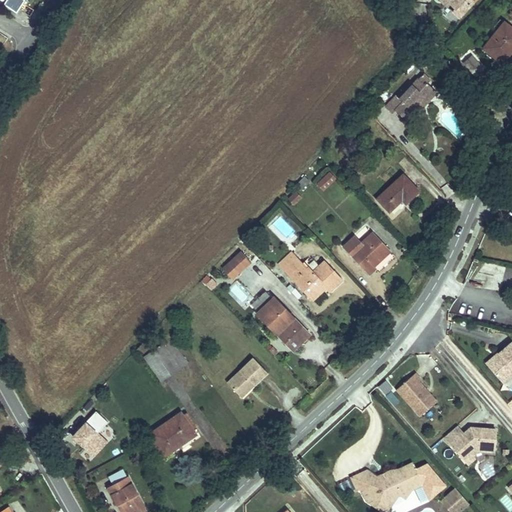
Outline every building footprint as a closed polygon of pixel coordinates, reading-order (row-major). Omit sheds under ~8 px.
[(16,13),(24,0),(6,0),(3,5),(16,13)] [(447,6),(454,12),(463,0),(446,0),(449,2),(447,6)] [(511,34),(511,19),(500,12),(480,40),(501,55),(511,38),(511,36),(511,34)] [(469,49),(460,58),(472,71),(481,62),(469,49)] [(386,105),(388,102),(403,117),(411,109),(408,106),(414,100),(413,99),(429,84),(420,75),(419,77),(413,71),(407,76),(406,75),(392,89),(391,88),(379,99),(386,105)] [(463,101),(455,91),(448,97),(456,106),(463,101)] [(411,180),(395,163),(370,187),(383,201),(393,190),(392,189),(395,186),(400,191),(411,180)] [(323,192),(336,179),(328,171),(316,184),(323,192)] [(296,192),(287,199),(292,206),(301,199),(296,192)] [(381,236),(362,218),(339,241),(360,261),(365,255),(363,253),(381,236)] [(277,236),(264,251),(299,285),(312,272),(318,279),(331,266),(314,248),(303,258),(298,253),(291,260),(286,254),(291,249),(277,236)] [(233,240),(213,258),(222,268),(242,250),(233,240)] [(511,268),(508,266),(500,286),(511,290),(511,268)] [(212,290),(217,283),(206,275),(200,282),(212,290)] [(238,282),(229,289),(238,302),(248,295),(238,282)] [(274,294),(262,283),(246,299),(280,334),(289,325),(291,327),(299,319),(283,304),(278,309),(268,299),(274,294)] [(283,304),(274,294),(268,299),(278,309),(283,304)] [(176,346),(155,318),(138,332),(135,328),(125,339),(127,341),(130,339),(151,367),(176,346)] [(289,325),(280,334),(282,336),(291,327),(289,325)] [(493,340),(481,351),(496,368),(511,353),(511,334),(505,327),(492,339),(493,340)] [(245,344),(220,367),(231,379),(242,368),(246,371),(259,359),(245,344)] [(408,356),(389,372),(412,399),(429,385),(412,364),(414,362),(408,356)] [(420,370),(428,369),(427,358),(419,358),(420,370)] [(234,382),(246,371),(242,368),(231,379),(234,382)] [(180,410),(168,393),(137,415),(151,435),(170,421),(173,426),(185,418),(182,414),(185,411),(183,408),(180,410)] [(449,409),(435,419),(453,441),(460,436),(462,439),(469,434),(485,436),(487,414),(462,411),(462,416),(458,420),(455,417),(449,409)] [(98,433),(108,422),(94,411),(71,437),(94,457),(107,442),(98,433)] [(0,426),(5,433),(12,428),(6,417),(0,420),(0,426)] [(460,436),(453,441),(457,447),(464,441),(462,439),(460,436)] [(409,484),(414,476),(427,469),(416,449),(402,457),(393,461),(393,464),(394,467),(386,470),(382,468),(369,462),(355,470),(362,482),(364,481),(371,492),(383,499),(387,491),(402,483),(409,484)] [(133,489),(116,456),(94,468),(103,485),(106,483),(114,499),(133,489)] [(511,484),(511,457),(498,469),(511,484)] [(465,489),(452,475),(441,484),(454,499),(465,489)] [(454,499),(441,484),(437,487),(450,502),(454,499)] [(421,487),(415,489),(419,500),(425,497),(421,487)] [(259,511),(282,511),(281,511),(289,503),(281,493),(259,511)]
